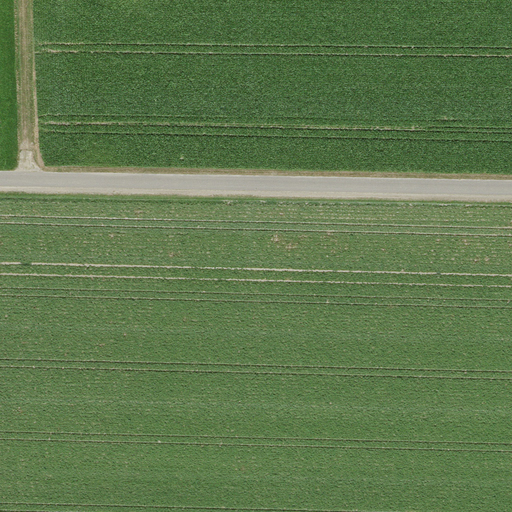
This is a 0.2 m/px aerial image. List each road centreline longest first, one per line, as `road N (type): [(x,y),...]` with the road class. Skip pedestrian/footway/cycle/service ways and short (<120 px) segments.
road 1 (track): [(0,182),(511,189)]
road 2 (track): [(28,182),(24,0)]
